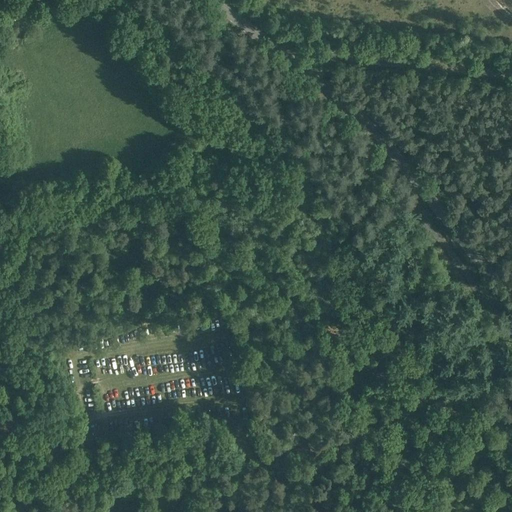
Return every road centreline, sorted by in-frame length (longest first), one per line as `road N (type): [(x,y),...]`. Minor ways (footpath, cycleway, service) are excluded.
road 1 (tertiary): [(511,301),(341,98),(216,0)]
road 2 (track): [(356,511),(334,467),(306,448),(94,478)]
road 3 (track): [(511,432),(476,439),(428,511)]
